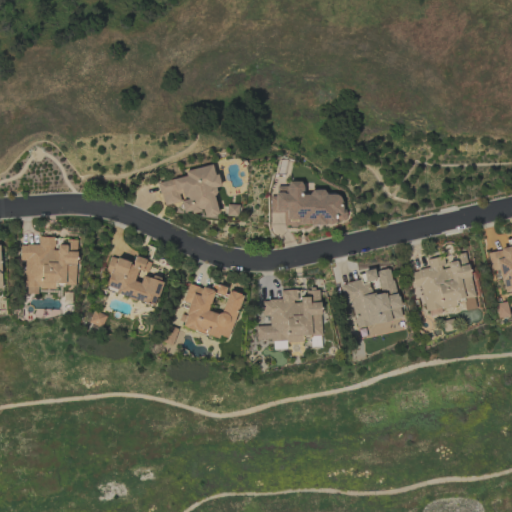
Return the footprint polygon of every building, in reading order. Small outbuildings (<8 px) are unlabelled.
[(157,183),(162,205),(179,202),(182,215),(195,212),(197,219),(218,214),(212,188),(217,186),(212,164),(184,171),(185,176),(157,183)] [(275,212),(283,212),(284,225),(342,224),(341,194),(323,195),(323,191),(301,192),(301,181),(287,182),(287,186),(274,186),(275,212)] [(74,285),(75,240),(65,240),(65,246),(53,245),(54,238),(38,237),(37,245),(19,245),(19,261),(24,261),(23,294),(37,294),(37,289),(54,289),(54,284),(74,285)] [(502,291),(511,288),(511,248),(511,247),(486,252),(490,273),(494,272),(495,280),(500,279),(502,291)] [(475,309),(464,253),(445,257),(445,256),(426,259),(427,268),(410,272),(413,288),(420,287),(425,313),(456,308),(454,300),(462,298),(464,311),(475,309)] [(153,305),(161,279),(141,274),(139,283),(133,281),(136,270),(146,273),(149,261),(133,257),(132,263),(109,257),(104,274),(108,275),(104,291),(153,305)] [(400,318),(389,268),(372,272),(372,269),(358,272),(360,280),(340,284),(344,304),(350,303),(355,328),(400,318)] [(181,327),(227,341),(241,295),(226,290),(219,315),(206,311),(212,293),(222,296),(225,288),(211,283),(209,290),(187,284),(182,301),(188,303),(181,327)] [(320,336),(318,289),(279,291),(280,299),(261,300),(262,316),(268,316),(269,326),(255,326),(256,340),(272,339),(272,349),(285,349),(285,343),(302,342),(302,337),(320,336)] [(88,323),(100,328),(105,316),(93,311),(88,323)] [(159,341),(170,346),(177,329),(166,325),(159,341)]
